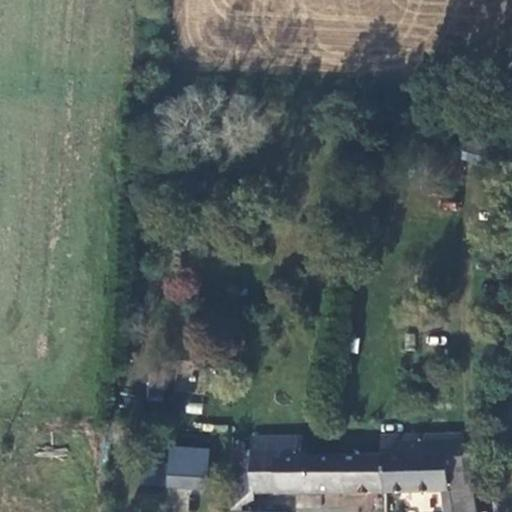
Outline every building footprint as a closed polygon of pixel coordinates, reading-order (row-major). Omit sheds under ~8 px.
[(511,134),(470,131),(468,158),(511,161),(511,134)] [(232,441),(229,473),(246,473),(252,477),(381,477),(378,443),(297,442),(298,421),(249,421),(245,442),(232,441)] [(378,443),(381,477),(441,477),(444,511),(473,511),(474,509),(466,458),(465,442),(464,439),(459,424),(379,423),(378,443)] [(163,470),(204,474),(206,457),(165,452),(163,470)] [(249,492),(249,500),(265,501),(265,492),(249,492)] [(263,511),(265,501),(249,500),(247,511),(263,511)]
